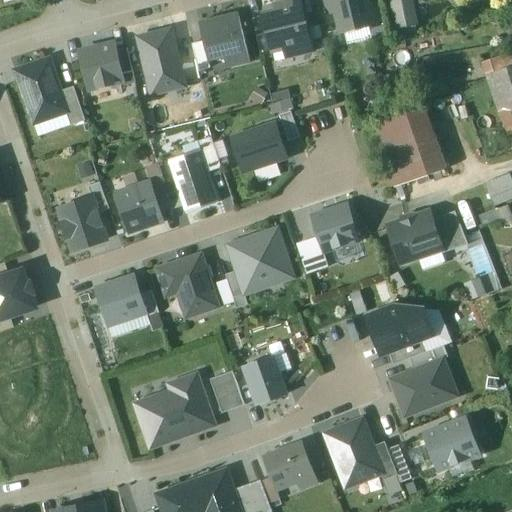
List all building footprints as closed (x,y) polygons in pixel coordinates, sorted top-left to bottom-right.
[(366,0),(324,0),(333,35),(373,26),(366,0)] [(409,0),(390,0),(398,29),(415,25),(409,0)] [(302,8),(264,17),(275,62),(312,53),(302,8)] [(239,15),(199,25),(204,45),(210,73),(212,77),(251,67),(239,15)] [(173,30),(138,39),(153,98),(188,89),(173,30)] [(113,45),(79,53),(89,92),(122,84),(115,53),(113,45)] [(204,45),(191,48),(198,76),(210,73),(204,45)] [(128,50),(115,53),(122,84),(123,87),(136,84),(128,50)] [(511,59),(510,54),(483,64),(488,79),(511,70),(511,59)] [(49,60),(15,72),(34,127),(68,115),(60,91),(49,60)] [(511,70),(488,79),(500,113),(510,109),(511,107),(511,70)] [(72,87),(60,91),(68,115),(73,126),(85,122),(72,87)] [(292,99),(271,102),(273,113),(293,110),(292,99)] [(422,109),(372,127),(394,189),(442,173),(444,172),(422,109)] [(511,113),(510,109),(500,113),(509,136),(511,134),(511,113)] [(279,124),(284,142),(297,139),(290,114),(277,118),(279,124)] [(279,124),(234,138),(244,172),(289,159),(284,142),(279,124)] [(200,153),(207,174),(221,169),(210,138),(197,143),(200,153)] [(207,174),(200,153),(170,163),(180,191),(185,208),(187,213),(217,203),(207,174)] [(152,187),(157,202),(169,198),(168,195),(158,166),(146,170),(152,187)] [(511,180),(510,175),(485,184),(491,198),(511,189),(511,180)] [(92,200),(97,215),(110,211),(100,184),(87,189),(92,200)] [(152,187),(118,198),(130,234),(164,223),(157,202),(152,187)] [(185,208),(180,191),(168,195),(169,198),(173,212),(185,208)] [(97,215),(92,200),(59,212),(74,253),(107,242),(97,215)] [(502,228),(511,225),(511,216),(508,206),(479,217),(483,226),(499,220),(502,228)] [(348,208),(313,220),(320,239),(325,252),(359,239),(348,208)] [(430,213),(388,227),(401,265),(441,251),(442,250),(432,220),(430,213)] [(455,213),(432,220),(442,250),(441,251),(442,254),(468,246),(455,213)] [(279,231),(229,247),(237,271),(244,295),(294,279),(279,231)] [(325,252),(320,239),(297,246),(307,276),(330,269),(325,252)] [(201,255),(156,269),(163,291),(176,287),(187,318),(218,308),(211,287),(201,255)] [(244,295),(237,271),(226,275),(227,281),(235,303),(238,310),(249,306),(244,295)] [(6,277),(0,278),(0,319),(7,317),(32,309),(20,272),(6,277)] [(134,277),(96,289),(109,327),(147,314),(141,296),(134,277)] [(227,281),(211,287),(218,308),(235,303),(227,281)] [(152,292),(141,296),(147,314),(148,318),(159,314),(152,292)] [(396,308),(368,318),(382,355),(389,353),(423,341),(435,336),(424,311),(396,308)] [(7,317),(0,319),(0,332),(11,329),(7,317)] [(423,341),(389,353),(394,366),(411,360),(428,353),(423,341)] [(428,353),(411,360),(415,371),(444,360),(449,358),(445,347),(428,353)] [(278,370),(274,360),(246,369),(259,406),(287,397),(278,370)] [(415,371),(391,380),(406,418),(449,401),(442,382),(451,378),(444,360),(415,371)] [(163,395),(137,404),(153,448),(218,425),(200,374),(161,388),(163,395)] [(232,374),(210,382),(222,415),(244,407),(232,374)] [(467,421),(424,437),(437,471),(480,454),(467,421)] [(362,422),(327,435),(343,479),(363,471),(367,480),(382,474),(372,449),(362,422)] [(388,450),(386,444),(372,449),(382,474),(390,495),(404,490),(401,483),(388,450)] [(303,446),(266,460),(273,477),(278,489),(314,475),(303,446)] [(398,446),(388,450),(401,483),(411,479),(398,446)] [(226,474),(158,499),(161,508),(162,511),(240,511),(233,492),(226,474)] [(273,477),(261,482),(269,505),(282,499),(278,489),(273,477)] [(261,482),(233,492),(240,511),(271,511),(269,505),(261,482)]
